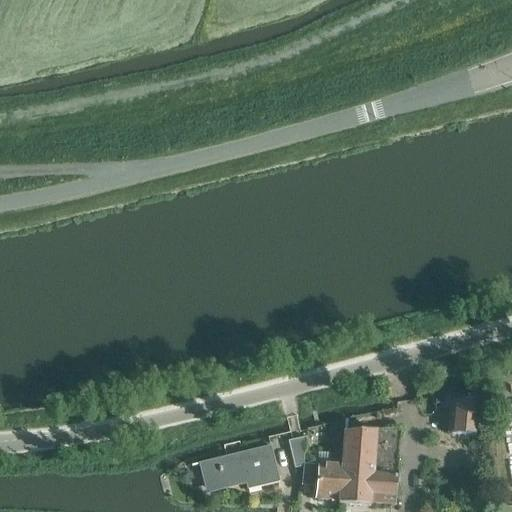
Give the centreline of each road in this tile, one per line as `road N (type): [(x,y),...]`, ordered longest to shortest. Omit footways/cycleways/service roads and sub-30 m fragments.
road 1 (unclassified): [(511,68),(293,134),(0,204)]
road 2 (unclassified): [(0,444),(511,326)]
